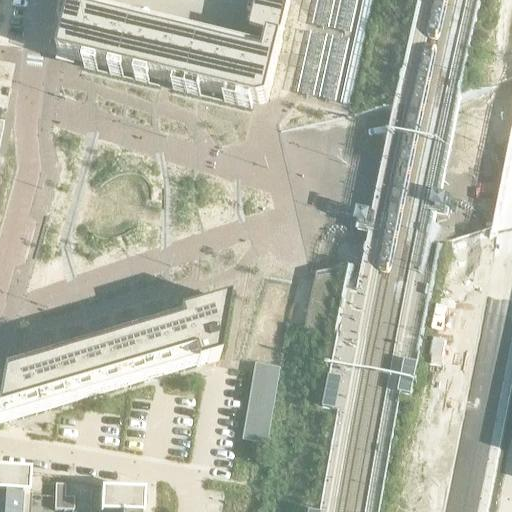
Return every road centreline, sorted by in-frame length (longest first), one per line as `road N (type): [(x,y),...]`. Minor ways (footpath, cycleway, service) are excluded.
road 1 (residential): [(43,0),(23,130),(26,171),(0,271)]
road 2 (residential): [(188,511),(192,478),(0,446)]
